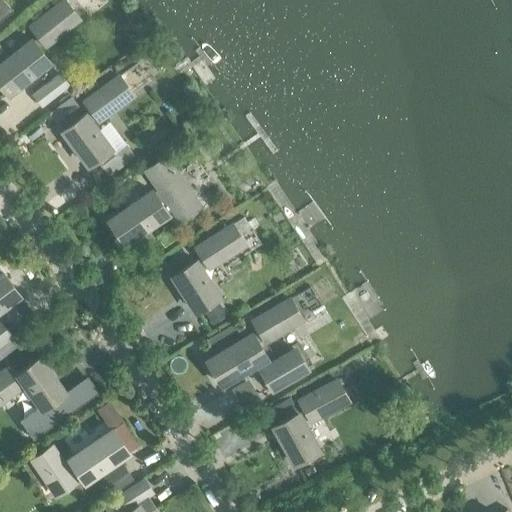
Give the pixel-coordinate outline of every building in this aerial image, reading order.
[(63,1),(30,27),(38,36),(32,41),(30,39),(0,63),(0,85),(7,94),(48,61),(37,48),(43,43),(44,44),(77,18),(63,1)] [(118,77),(84,102),(91,111),(85,116),(84,114),(61,131),(87,165),(96,158),(108,174),(131,156),(123,146),(113,154),(109,148),(90,122),(96,118),(97,119),(131,94),(118,77)] [(70,96),(48,113),(56,122),(78,106),(70,96)] [(198,207),(188,192),(163,157),(145,170),(158,188),(152,193),(150,191),(107,221),(124,244),(173,209),(180,220),(198,207)] [(163,247),(181,235),(181,234),(174,224),(155,236),(163,247)] [(231,225),(195,248),(202,258),(196,262),(195,261),(171,276),(194,311),(218,296),(200,269),(206,265),(207,267),(243,244),(231,225)] [(1,273),(0,273),(0,309),(18,295),(1,273)] [(288,300),(252,321),(258,332),(252,336),(250,334),(206,360),(220,385),(255,364),(271,390),(306,369),(295,351),(269,366),(264,358),(265,358),(256,343),(262,339),(263,340),(300,319),(288,300)] [(217,302),(203,312),(211,324),(226,315),(217,302)] [(0,345),(11,337),(0,322),(0,345)] [(63,392),(39,358),(16,374),(17,376),(11,380),(4,370),(0,373),(0,400),(17,388),(16,386),(21,382),(40,409),(25,420),(36,436),(81,405),(69,388),(63,392)] [(336,380),(299,401),(304,411),(298,415),(297,413),(272,427),(293,464),(317,450),(302,422),(308,418),(309,420),(346,400),(336,380)] [(289,397),(263,411),(272,427),(297,413),(298,413),(289,397)] [(109,401),(96,410),(109,430),(111,429),(121,422),(122,421),(109,401)] [(111,430),(68,459),(69,461),(62,465),(50,447),(32,459),(56,494),(74,482),(67,472),(74,468),(83,482),(127,453),(111,430)] [(122,464),(101,478),(111,493),(132,479),(122,464)] [(147,511),(151,510),(143,497),(150,492),(143,481),(104,505),(108,511),(147,511)]
